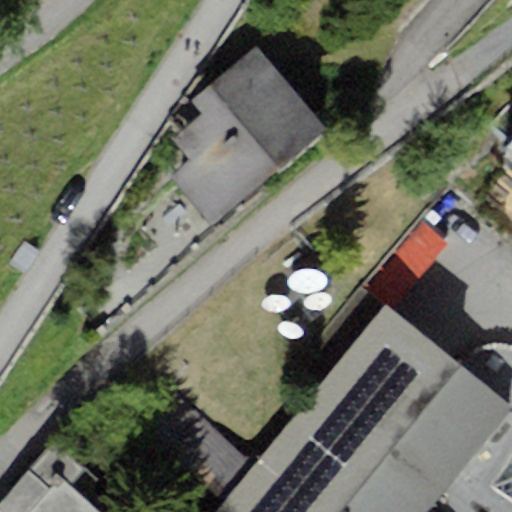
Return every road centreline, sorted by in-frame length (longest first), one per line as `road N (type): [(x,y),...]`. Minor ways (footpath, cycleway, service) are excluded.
road 1 (residential): [(403,153),(0,458)]
road 2 (residential): [(0,350),(224,0)]
